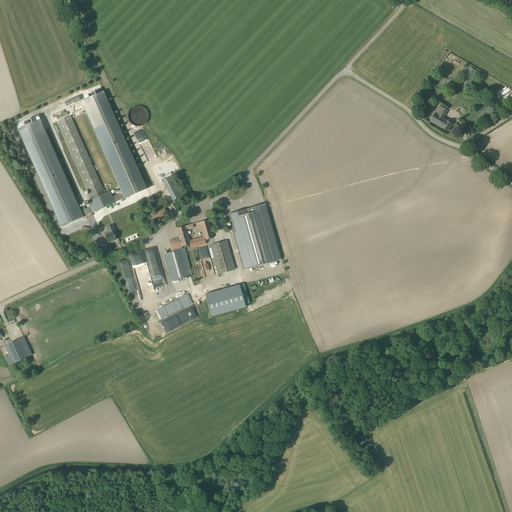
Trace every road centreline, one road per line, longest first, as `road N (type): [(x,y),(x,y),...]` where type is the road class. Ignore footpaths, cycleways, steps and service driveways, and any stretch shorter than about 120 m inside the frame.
road 1 (unclassified): [(0,308),(141,245),(236,184),(346,69)]
road 2 (track): [(299,511),(334,503),(382,469),(362,434),(411,403),(417,389),(511,359)]
road 3 (track): [(175,222),(64,0)]
road 4 (unclassified): [(511,182),(346,69)]
